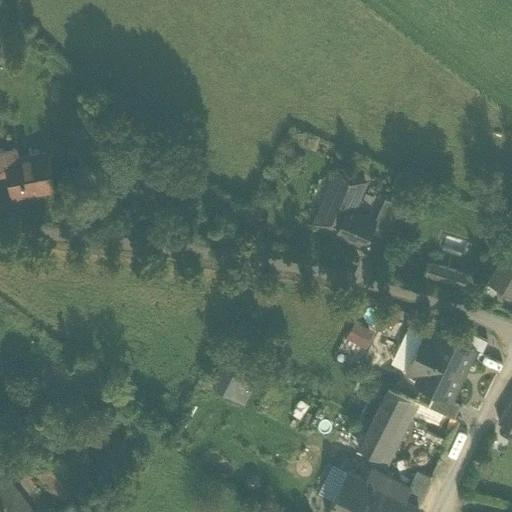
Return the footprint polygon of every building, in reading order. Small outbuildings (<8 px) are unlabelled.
[(14,146),(4,148),(6,159),(16,157),(14,146)] [(0,148),(0,176),(8,175),(5,159),(6,159),(4,148),(0,148)] [(8,175),(12,196),(53,188),(46,152),(16,157),(6,159),(5,159),(8,175)] [(315,221),(336,230),(338,225),(336,224),(341,212),(343,213),(346,207),(352,210),(353,209),(365,181),(337,169),(315,221)] [(371,231),(386,237),(400,204),(384,197),(375,219),(376,220),(371,231)] [(375,219),(353,209),(352,210),(346,207),(343,213),(341,212),(336,224),(338,225),(336,230),(335,231),(356,240),(355,243),(364,247),(371,231),(376,220),(375,219)] [(489,276),(511,289),(511,238),(489,276)] [(423,274),(463,286),(467,273),(427,261),(423,274)] [(353,316),(342,335),(363,346),(373,328),(353,316)] [(467,330),(461,341),(482,351),(487,340),(467,330)] [(435,391),(450,398),(473,349),(435,331),(433,335),(424,331),(406,369),(420,375),(416,382),(435,391)] [(213,388),(244,404),(261,371),(230,355),(213,388)] [(388,387),(358,447),(379,456),(409,398),(388,387)] [(428,406),(454,418),(460,403),(450,398),(435,391),(428,406)] [(511,398),(498,421),(511,429),(511,398)] [(483,456),(493,461),(503,439),(494,434),(483,456)] [(38,473),(62,505),(83,489),(59,457),(38,473)] [(325,511),(366,511),(385,475),(372,469),(370,468),(365,478),(347,469),(325,511)] [(413,477),(428,484),(431,476),(416,469),(413,477)] [(408,487),(385,475),(366,511),(414,511),(418,504),(404,497),(409,488),(408,487)] [(0,480),(0,511),(32,511),(5,476),(0,480)] [(404,497),(418,504),(428,484),(413,477),(408,487),(409,488),(404,497)]
